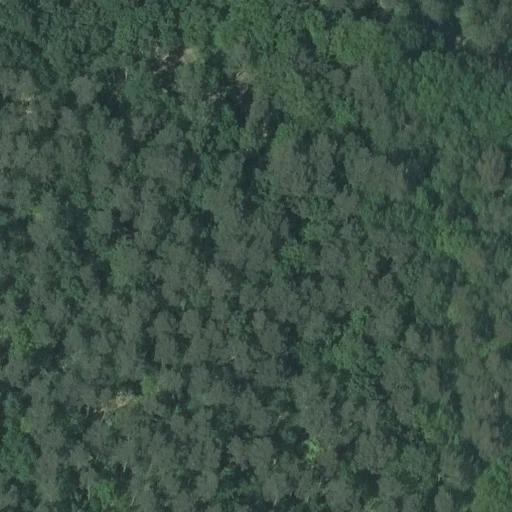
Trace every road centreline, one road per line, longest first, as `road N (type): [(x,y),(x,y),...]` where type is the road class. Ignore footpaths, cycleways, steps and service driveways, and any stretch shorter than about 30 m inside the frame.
road 1 (track): [(0,379),(90,175),(124,139),(159,39)]
road 2 (track): [(159,39),(261,91),(422,132),(511,172)]
road 3 (track): [(124,139),(219,91),(261,91)]
